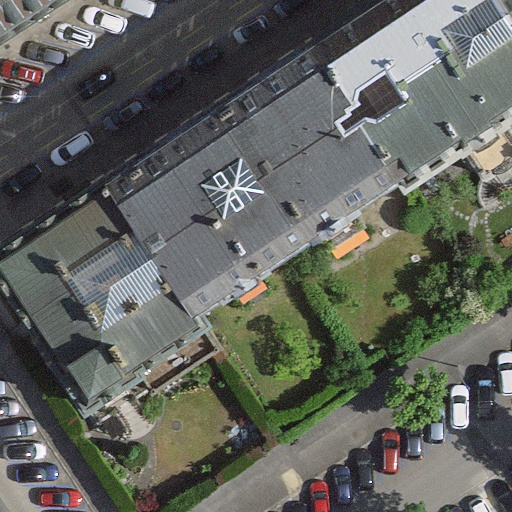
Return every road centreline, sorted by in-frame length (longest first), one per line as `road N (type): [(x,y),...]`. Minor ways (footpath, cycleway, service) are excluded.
road 1 (residential): [(206,0),(0,139)]
road 2 (residential): [(359,511),(511,413)]
